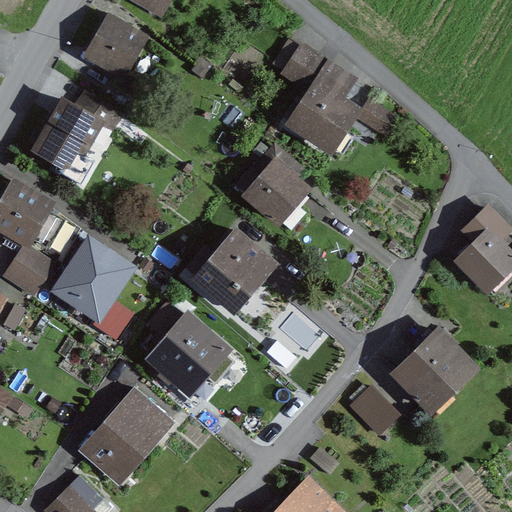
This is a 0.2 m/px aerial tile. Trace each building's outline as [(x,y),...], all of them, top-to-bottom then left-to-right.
[(135,0),(163,16),(171,0),(135,0)] [(126,77),(152,32),(110,8),(84,52),(126,77)] [(299,81),(315,56),(301,47),(300,48),(289,41),(275,62),(286,70),(285,71),(299,81)] [(203,75),(212,61),(200,53),(196,59),(198,61),(193,68),(203,75)] [(351,79),(315,56),(299,81),(313,90),(292,122),(331,147),(355,110),(338,99),(351,79)] [(124,114),(86,86),(76,99),(65,92),(33,145),(69,166),(80,147),(87,151),(104,121),(114,128),(124,114)] [(395,118),(369,101),(360,115),(386,132),(395,118)] [(307,211),(294,200),(304,187),(276,163),(265,175),(253,165),(237,184),(290,230),(307,211)] [(0,197),(0,227),(9,233),(4,242),(15,249),(21,240),(25,242),(31,246),(32,244),(59,199),(15,173),(0,197)] [(511,223),(511,219),(490,198),(463,226),(474,237),(455,256),(490,290),(511,268),(511,242),(502,233),(511,223)] [(91,221),(78,213),(71,225),(84,233),(91,221)] [(241,283),(253,269),(259,274),(271,261),(236,231),(215,255),(206,247),(188,267),(197,275),(196,276),(237,311),(252,293),(241,283)] [(36,293),(57,261),(32,244),(31,246),(25,242),(5,272),(36,293)] [(0,311),(11,293),(0,286),(0,311)] [(27,307),(16,301),(5,321),(15,327),(27,307)] [(201,340),(206,335),(170,303),(153,322),(172,339),(156,357),(166,365),(160,372),(171,381),(176,375),(187,384),(215,352),(201,340)] [(434,410),(483,361),(442,319),(392,368),(434,410)] [(380,434),(404,411),(374,381),(350,404),(380,434)] [(24,401),(13,395),(15,392),(0,383),(0,413),(6,404),(17,411),(24,401)] [(119,482),(176,421),(135,384),(79,445),(119,482)] [(57,410),(63,401),(54,395),(48,404),(57,410)] [(350,511),(309,471),(269,511),(350,511)] [(44,507),(49,511),(99,511),(95,507),(104,498),(80,473),(44,507)]
